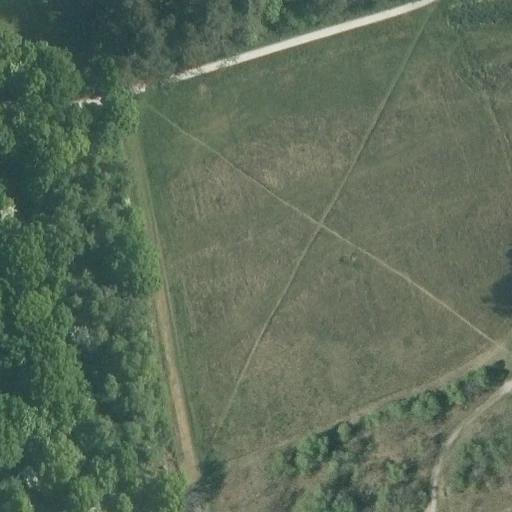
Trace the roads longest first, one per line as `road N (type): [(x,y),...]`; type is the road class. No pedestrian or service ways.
road 1 (track): [(185,479),(116,93)]
road 2 (unknown): [(185,479),(120,445),(88,289),(43,194),(0,177)]
road 3 (unknown): [(185,479),(459,382),(501,349),(511,329)]
